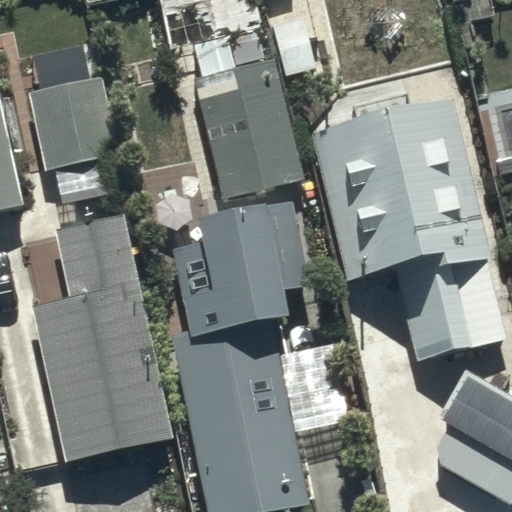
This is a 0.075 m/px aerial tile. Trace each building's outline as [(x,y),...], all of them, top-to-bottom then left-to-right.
[(150,0),(161,52),(253,34),(246,0),(150,0)] [(193,62),(197,78),(187,81),(216,205),(294,187),(265,62),(228,71),(224,54),(193,62)] [(95,68),(17,86),(37,173),(115,155),(95,68)] [(445,102),(306,135),(342,285),(392,273),(413,363),(502,342),(445,102)] [(0,125),(0,213),(18,210),(0,125)] [(186,240),(166,254),(181,334),(165,337),(196,511),(296,511),(297,511),(264,329),(273,327),(268,297),(307,290),(291,204),(183,223),(186,240)] [(63,301),(24,310),(57,466),(166,443),(119,220),(50,234),(63,301)] [(444,429),(425,461),(504,509),(511,495),(511,401),(462,372),(432,422),(444,429)]
